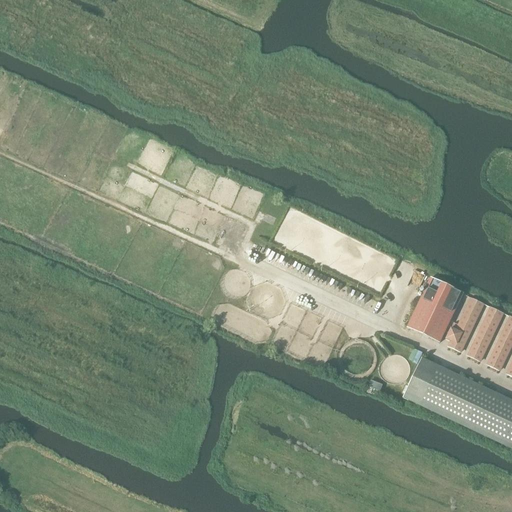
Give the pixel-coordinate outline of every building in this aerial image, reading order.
[(406,328),(440,344),(463,294),(430,278),(406,328)] [(454,323),(446,340),(451,343),(448,348),(460,353),(483,305),(491,308),(468,357),(479,362),(502,314),(510,318),(488,366),(499,372),(511,343),(511,364),(507,375),(511,377),(511,318),(470,298),(470,299),(472,299),(464,315),(460,313),(457,319),(461,322),(459,326),(454,323)] [(423,355),(413,351),(408,361),(418,366),(421,359),(423,355)] [(403,399),(511,450),(511,401),(421,359),(418,366),(403,399)] [(371,380),(369,387),(381,391),(383,384),(371,380)]
